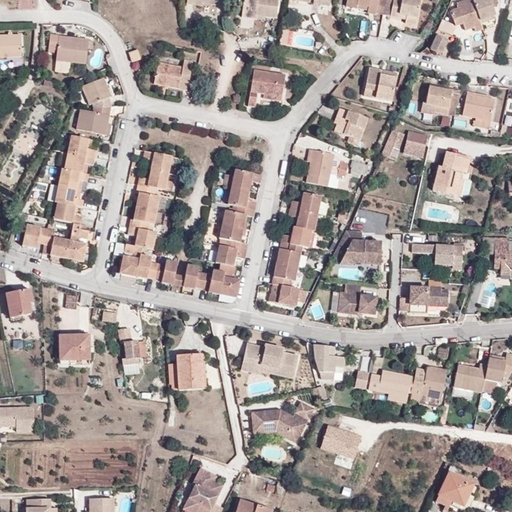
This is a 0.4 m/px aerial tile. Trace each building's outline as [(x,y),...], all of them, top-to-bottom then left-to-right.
[(277,0),(243,0),(242,8),(241,18),(255,19),(255,16),(265,17),(276,19),(277,0)] [(368,7),(367,11),(367,13),(375,15),(378,0),(346,0),(345,6),(356,8),(357,8),(358,5),(368,7)] [(387,0),(385,11),(391,12),(390,17),(397,18),(398,14),(417,18),(420,0),(387,0)] [(473,2),(471,0),(466,0),(456,4),(458,8),(450,12),(455,26),(462,24),(465,31),(474,28),(476,32),(483,29),(481,24),(480,21),(473,2)] [(477,0),(473,2),(480,21),(494,15),(495,15),(492,7),(498,4),(495,0),(477,0)] [(415,27),(417,18),(398,14),(397,18),(407,20),(406,25),(415,27)] [(480,21),(481,24),(496,18),(494,15),(480,21)] [(0,57),(22,57),(21,35),(0,35),(0,57)] [(88,40),(50,36),(48,50),(57,50),(56,61),(86,65),(88,40)] [(447,40),(436,36),(430,50),(440,54),(447,40)] [(141,59),(138,50),(129,53),(132,63),(141,59)] [(192,62),(183,61),(182,68),(158,63),(154,84),(187,91),(192,62)] [(376,92),(375,99),(391,102),(397,75),(369,68),(364,90),(376,92)] [(264,94),(282,97),(285,76),(253,71),(248,106),(255,108),(257,94),(264,94)] [(91,105),(93,109),(110,107),(111,107),(108,98),(110,97),(103,79),(82,87),(89,105),(91,105)] [(429,84),(429,87),(452,92),(453,89),(429,84)] [(429,87),(426,101),(425,104),(435,106),(433,112),(447,115),(452,92),(429,87)] [(363,96),(375,99),(376,92),(364,90),(363,96)] [(475,97),(475,94),(467,92),(462,116),(491,122),(495,100),(490,99),(475,97)] [(425,104),(426,101),(421,100),(418,109),(433,112),(435,106),(425,104)] [(110,107),(93,109),(92,113),(80,110),(75,130),(104,136),(107,124),(109,116),(108,116),(110,107)] [(340,109),(336,117),(339,118),(337,125),(334,131),(348,137),(359,141),(367,120),(340,109)] [(404,134),(393,130),(381,156),(394,160),(404,134)] [(406,141),(425,145),(428,136),(408,132),(406,141)] [(71,136),(67,153),(94,159),(95,152),(90,151),(86,150),(88,140),(71,136)] [(357,146),(359,141),(348,137),(346,142),(357,146)] [(423,156),(425,145),(406,141),(404,151),(423,156)] [(334,155),(312,151),(310,163),(306,183),(327,187),(334,155)] [(67,153),(61,152),(59,165),(65,166),(67,153)] [(171,157),(144,152),(143,159),(152,161),(150,171),(168,174),(171,157)] [(65,166),(64,170),(81,174),(84,164),(87,165),(93,166),(94,159),(67,153),(65,166)] [(466,174),(470,159),(446,153),(442,168),(438,167),(433,191),(458,197),(462,180),(459,179),(461,173),(466,174)] [(345,177),(347,164),(347,163),(340,162),(337,177),(344,179),(345,177)] [(364,165),(353,162),(351,171),(361,174),(364,165)] [(62,170),(58,187),(75,191),(77,181),(82,182),(87,182),(88,175),(85,175),(81,174),(64,170),(62,170)] [(231,187),(248,191),(250,182),(260,184),(261,175),(234,170),(231,187)] [(168,174),(150,171),(148,180),(139,178),(137,186),(156,190),(164,191),(168,174)] [(472,182),(462,180),(458,197),(468,199),(472,182)] [(135,207),(156,211),(159,197),(154,197),(156,190),(137,186),(136,193),(138,194),(135,207)] [(54,202),(57,203),(75,207),(81,209),(83,201),(79,200),(74,199),(75,191),(58,187),(54,202)] [(227,204),(237,206),(254,210),(256,203),(246,201),(248,191),(231,187),(227,204)] [(290,209),(317,215),(321,197),(303,194),(300,204),(296,203),(291,202),(290,209)] [(74,209),(56,205),(53,219),(73,224),(81,225),(82,218),(73,216),(74,209)] [(224,211),(221,225),(242,229),(244,222),(245,216),(253,217),(254,210),(237,206),(235,213),(224,211)] [(129,228),(147,231),(149,224),(154,225),(156,211),(135,207),(133,220),(130,220),(129,228)] [(311,231),(314,232),(317,215),(290,209),(288,217),(295,218),(297,219),(296,228),(311,231)] [(37,243),(43,245),(46,230),(26,225),(22,246),(36,249),(37,243)] [(228,248),(246,252),(247,245),(240,243),(241,236),(242,229),(221,225),(219,239),(230,241),(228,248)] [(80,228),(72,226),(69,241),(65,259),(82,263),(86,245),(78,244),(80,238),(87,240),(89,232),(85,231),(80,230),(80,228)] [(152,250),(156,233),(147,231),(129,228),(127,235),(136,237),(135,247),(142,248),(152,250)] [(302,247),(308,248),(311,231),(296,228),(293,228),(291,237),(282,236),(281,243),(302,247)] [(46,230),(43,245),(51,246),(49,256),(65,259),(69,241),(53,238),(55,232),(46,230)] [(362,232),(345,232),(338,245),(347,249),(340,264),(355,265),(355,264),(380,265),(380,247),(380,246),(380,245),(379,244),(378,243),(377,243),(376,243),(361,242),(362,232)] [(509,238),(495,238),(494,252),(508,252),(509,238)] [(281,243),(276,264),(297,268),(302,247),(281,243)] [(51,246),(43,245),(41,254),(49,256),(51,246)] [(119,274),(136,277),(140,256),(142,248),(135,247),(125,245),(124,253),(132,254),(131,258),(123,257),(119,274)] [(434,254),(433,265),(445,266),(452,266),(461,267),(462,248),(412,245),(412,253),(434,254)] [(235,257),(244,259),(246,252),(228,248),(219,246),(215,263),(219,264),(225,265),(232,267),(235,257)] [(511,252),(508,252),(494,252),(493,269),(500,269),(500,275),(511,276),(511,271),(511,252)] [(155,279),(158,265),(150,263),(151,258),(140,256),(136,277),(146,279),(147,277),(155,279)] [(161,283),(172,285),(175,276),(177,263),(166,261),(164,266),(158,265),(155,279),(161,280),(161,283)] [(208,293),(219,295),(225,265),(219,264),(218,272),(212,271),(211,276),(204,274),(201,288),(208,290),(208,293)] [(276,264),(271,284),(281,286),(290,288),(292,281),(294,282),(297,268),(276,264)] [(194,287),(201,288),(204,274),(197,272),(198,267),(187,265),(184,277),(182,287),(194,290),(194,287)] [(236,299),(240,281),(231,279),(232,275),(234,276),(235,267),(232,267),(225,265),(219,295),(236,299)] [(172,285),(182,287),(184,277),(175,276),(172,285)] [(331,294),(334,288),(322,283),(315,298),(324,302),(329,293),(331,294)] [(361,286),(345,284),(344,294),(342,312),(375,315),(377,298),(360,296),(361,286)] [(299,291),(299,290),(290,288),(281,286),(279,296),(270,294),(269,302),(295,308),(296,302),(299,291)] [(440,294),(440,289),(410,288),(409,313),(426,314),(427,306),(427,303),(448,303),(448,294),(440,294)] [(496,288),(485,288),(484,305),(495,305),(496,288)] [(27,299),(32,299),(30,290),(6,294),(10,318),(30,315),(28,304),(27,299)] [(306,292),(299,291),(296,302),(304,304),(306,292)] [(103,313),(102,322),(115,324),(117,315),(103,313)] [(122,360),(122,366),(138,364),(138,357),(137,344),(136,342),(131,343),(128,329),(118,331),(121,345),(124,344),(126,360),(122,360)] [(59,361),(89,361),(89,336),(59,337),(59,361)] [(137,344),(138,357),(146,355),(144,343),(137,344)] [(264,348),(247,344),(241,367),(260,371),(261,365),(295,373),(299,356),(283,352),(284,350),(265,345),(264,348)] [(334,357),(334,348),(314,346),(316,362),(321,380),(334,380),(335,367),(336,367),(336,357),(334,357)] [(202,390),(200,355),(177,356),(179,391),(202,390)] [(506,363),(489,359),(487,367),(484,380),(501,383),(506,363)] [(138,364),(122,366),(124,375),(139,374),(138,364)] [(295,373),(261,365),(260,371),(294,379),(295,373)] [(484,380),(487,367),(479,365),(478,370),(458,366),(453,387),(481,393),(484,380)] [(422,395),(441,399),(447,371),(427,367),(426,371),(416,369),(410,400),(420,403),(422,395)] [(407,398),(411,377),(382,371),(381,377),(371,375),(368,390),(388,394),(407,398)] [(406,404),(407,398),(388,394),(387,400),(406,404)] [(439,408),(441,399),(422,395),(420,403),(420,404),(439,408)] [(280,410),(252,413),(254,434),(276,432),(295,443),(314,410),(301,402),(293,417),(280,410)] [(33,408),(0,409),(0,427),(16,427),(16,432),(34,432),(33,408)] [(320,449),(355,460),(362,436),(328,426),(320,449)] [(215,478),(199,470),(192,484),(196,486),(184,509),(188,511),(220,511),(222,510),(213,505),(222,486),(213,482),(215,478)] [(449,473),(439,495),(452,502),(459,505),(466,491),(470,483),(449,473)] [(473,485),(470,483),(466,491),(459,505),(463,507),(473,485)] [(447,511),(452,502),(439,495),(435,502),(445,507),(443,511),(445,511),(447,511)] [(90,499),(89,511),(113,511),(113,499),(90,499)] [(24,509),(23,511),(47,511),(48,510),(50,509),(50,500),(27,500),(27,509),(24,509)] [(271,511),(272,511),(239,501),(235,511),(271,511)]
